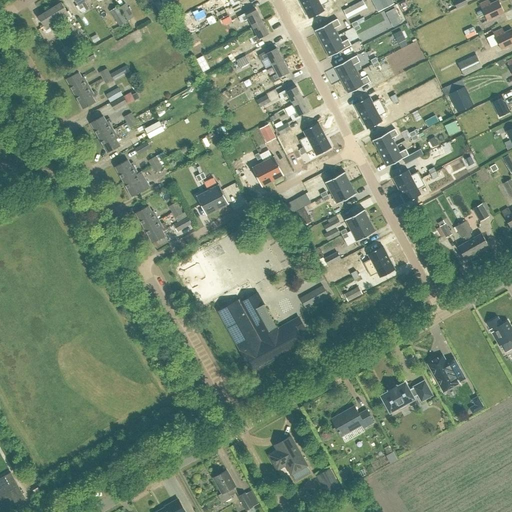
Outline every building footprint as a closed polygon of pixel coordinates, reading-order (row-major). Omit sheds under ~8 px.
[(85,0),(75,0),(78,5),(76,6),(80,13),(88,8),(84,1),(85,0)] [(320,0),(315,0),(303,6),(310,19),(309,19),(309,20),(332,8),(329,2),(323,5),(320,0)] [(361,0),(342,10),(347,18),(366,8),(361,0)] [(391,0),(378,0),(383,9),(393,3),(391,0)] [(468,3),(466,0),(456,0),(453,1),(457,8),(468,3)] [(498,0),(491,4),(488,0),(487,0),(480,4),(480,6),(474,9),(477,16),(484,13),(487,20),(505,12),(498,0)] [(61,2),(50,9),(56,19),(63,14),(68,21),(73,17),(69,10),(67,11),(61,2)] [(134,16),(125,3),(119,7),(128,20),(134,16)] [(127,21),(117,6),(110,11),(120,26),(127,21)] [(395,8),(385,13),(390,21),(399,16),(395,8)] [(42,27),(46,34),(54,29),(50,22),(56,19),(50,9),(38,16),(44,26),(42,27)] [(253,26),(263,21),(256,9),(247,14),(246,13),(238,17),(241,22),(249,18),(253,26)] [(484,23),(487,30),(505,22),(502,15),(484,23)] [(338,18),(315,30),(322,43),(339,35),(339,34),(335,28),(341,24),(338,18)] [(190,20),(183,20),(184,33),(191,32),(190,20)] [(269,33),(263,21),(253,26),(257,35),(250,39),(253,44),(260,40),(259,38),(269,33)] [(511,28),(504,32),(502,28),(493,32),(501,49),(511,43),(511,28)] [(339,35),(322,43),(329,56),(352,45),(349,38),(343,41),(339,34),(339,35)] [(481,43),(484,55),(493,52),(490,40),(481,43)] [(118,53),(130,44),(128,41),(115,49),(118,53)] [(273,65),(283,60),(277,48),(267,53),(266,51),(258,55),(261,60),(269,57),(273,65)] [(96,57),(92,50),(80,57),(84,64),(96,57)] [(357,55),(335,66),(341,80),(358,71),(355,64),(361,61),(357,55)] [(482,67),(476,55),(457,63),(463,76),(482,67)] [(249,63),(245,56),(237,60),(240,67),(249,63)] [(289,72),(283,60),(273,65),(277,73),(270,77),(273,83),(280,79),(279,77),(289,72)] [(113,79),(107,68),(100,72),(105,83),(113,79)] [(358,71),(341,80),(348,93),(371,81),(368,75),(362,78),(358,71)] [(67,78),(72,88),(87,80),(84,76),(82,77),(79,72),(67,78)] [(78,98),(92,90),(87,80),(72,88),(78,98)] [(289,95),(293,103),(303,98),(297,86),(287,91),(286,89),(279,93),(282,99),(289,95)] [(474,105),(465,86),(449,93),(457,112),(474,105)] [(123,95),(118,87),(105,94),(110,102),(123,95)] [(94,94),(92,90),(78,98),(83,108),(95,101),(92,95),(94,94)] [(376,92),(353,103),(353,104),(354,104),(361,116),(377,108),(373,101),(379,98),(376,92)] [(271,102),(267,94),(256,100),(260,107),(271,102)] [(126,103),(123,96),(110,103),(114,110),(126,103)] [(503,97),(491,103),(499,118),(510,113),(503,97)] [(309,110),(303,98),(293,103),(298,111),(290,115),(293,121),(301,117),(300,115),(309,110)] [(226,108),(228,113),(236,111),(235,105),(226,108)] [(377,108),(361,116),(367,129),(367,130),(390,118),(386,112),(380,115),(377,108)] [(135,118),(132,112),(124,116),(127,122),(135,118)] [(99,137),(114,129),(109,120),(107,122),(103,116),(91,122),(99,137)] [(135,118),(127,122),(130,127),(141,121),(138,116),(135,118)] [(319,121),(296,133),(299,140),(306,136),(309,143),(325,135),(319,122),(319,121)] [(158,122),(144,129),(149,138),(163,131),(158,122)] [(291,129),(287,122),(280,126),(278,122),(275,124),(280,135),(291,129)] [(259,132),(265,148),(275,144),(269,128),(259,132)] [(396,128),(373,140),(380,153),(397,144),(393,137),(399,134),(396,128)] [(114,129),(99,137),(108,152),(120,145),(116,139),(119,138),(114,129)] [(165,140),(172,137),(169,132),(162,136),(165,140)] [(413,144),(419,142),(415,133),(409,135),(413,144)] [(313,150),(307,153),(310,160),(333,148),(332,147),(332,148),(325,135),(309,143),(313,150)] [(434,137),(427,140),(431,147),(438,144),(434,137)] [(151,147),(149,144),(147,141),(135,149),(138,154),(151,147)] [(397,144),(380,153),(387,166),(410,154),(407,148),(400,151),(397,144)] [(283,147),(287,160),(291,159),(287,146),(283,147)] [(151,166),(159,161),(156,156),(148,160),(151,166)] [(274,157),(264,163),(273,181),(283,175),(284,176),(274,156),(273,156),(274,157)] [(231,167),(242,163),(240,157),(229,161),(231,167)] [(115,166),(124,181),(141,171),(138,173),(133,165),(131,166),(128,159),(115,166)] [(159,161),(151,166),(154,171),(166,165),(163,159),(159,161)] [(252,167),(262,187),(263,187),(262,186),(273,181),(264,163),(253,168),(253,167),(252,167)] [(415,165),(392,177),(393,177),(399,190),(415,181),(412,174),(418,171),(415,165)] [(352,182),(360,178),(354,166),(346,170),(352,182)] [(141,171),(124,181),(132,196),(149,186),(141,171)] [(324,182),(330,193),(350,182),(344,171),(324,182)] [(511,197),(511,180),(511,179),(503,183),(511,198),(511,197)] [(415,181),(399,190),(406,202),(405,203),(406,203),(429,191),(425,185),(419,188),(415,181)] [(336,204),(356,193),(350,182),(330,193),(336,204)] [(225,205),(226,205),(215,185),(214,185),(214,186),(204,191),(214,210),(225,204),(225,205)] [(431,195),(443,194),(441,186),(430,187),(431,195)] [(228,208),(239,208),(238,188),(227,188),(228,208)] [(193,196),(193,197),(203,217),(204,216),(214,210),(204,191),(194,197),(193,196)] [(305,193),(294,199),(299,209),(310,203),(305,193)] [(178,201),(169,206),(177,222),(173,224),(177,232),(191,225),(187,217),(186,218),(178,201)] [(489,216),(482,203),(473,209),(480,221),(489,216)] [(145,227),(157,220),(148,206),(136,212),(145,227)] [(346,219),(352,229),(370,220),(365,209),(366,209),(365,208),(345,219),(346,219)] [(511,211),(511,212),(508,208),(501,211),(511,227),(511,226),(511,211)] [(336,215),(328,220),(330,223),(324,226),(327,231),(341,224),(336,215)] [(452,234),(443,219),(437,223),(446,238),(452,234)] [(145,227),(153,242),(157,248),(168,241),(165,235),(157,220),(145,227)] [(357,241),(377,230),(376,230),(375,230),(370,220),(352,229),(357,240),(356,240),(357,241)] [(461,224),(477,252),(489,245),(482,233),(473,238),(470,233),(472,232),(466,221),(461,224)] [(465,259),(477,252),(461,224),(456,227),(462,237),(465,236),(467,241),(458,246),(465,259)] [(340,239),(336,229),(323,234),(327,244),(340,239)] [(384,246),(364,256),(364,257),(365,257),(370,267),(389,257),(384,247),(384,246)] [(361,257),(342,259),(343,268),(357,267),(357,261),(361,261),(361,257)] [(389,257),(370,267),(376,277),(375,278),(376,278),(396,268),(395,267),(389,257)] [(318,264),(322,271),(326,269),(323,262),(318,264)] [(338,262),(326,266),(327,270),(339,266),(338,262)] [(329,276),(333,288),(340,285),(336,273),(329,276)] [(328,295),(322,285),(299,298),(305,308),(328,295)] [(362,294),(358,286),(343,294),(347,301),(362,294)] [(277,329),(257,293),(241,302),(239,299),(219,310),(241,351),(252,370),(304,341),(298,330),(304,327),(298,317),(277,329)] [(502,324),(498,317),(486,323),(498,345),(511,337),(511,328),(508,321),(502,324)] [(434,370),(432,371),(440,387),(448,383),(451,387),(459,383),(458,382),(465,378),(459,367),(454,357),(453,356),(446,360),(443,354),(429,362),(434,370)] [(432,395),(424,381),(414,386),(414,387),(409,390),(405,382),(397,387),(396,385),(389,389),(390,391),(381,395),(390,411),(413,398),(413,397),(418,394),(421,400),(432,395)] [(440,387),(443,392),(451,387),(448,383),(440,387)] [(359,414),(354,406),(332,418),(342,436),(362,424),(364,428),(374,422),(367,409),(359,414)] [(292,440),(289,439),(277,447),(278,450),(272,453),(271,456),(277,466),(280,467),(286,464),(289,468),(291,469),(303,462),(304,460),(292,440)] [(380,461),(391,453),(386,447),(375,456),(380,461)] [(340,486),(330,468),(316,475),(326,493),(340,486)] [(235,486),(226,470),(214,477),(222,492),(218,495),(223,503),(232,498),(230,495),(237,491),(234,486),(235,486)] [(0,511),(26,498),(23,493),(25,493),(22,489),(21,489),(11,472),(0,477),(0,511)] [(259,503),(251,490),(245,493),(244,491),(237,496),(246,511),(253,511),(255,511),(253,507),(259,503)] [(185,511),(178,498),(166,506),(155,511),(185,511)]
